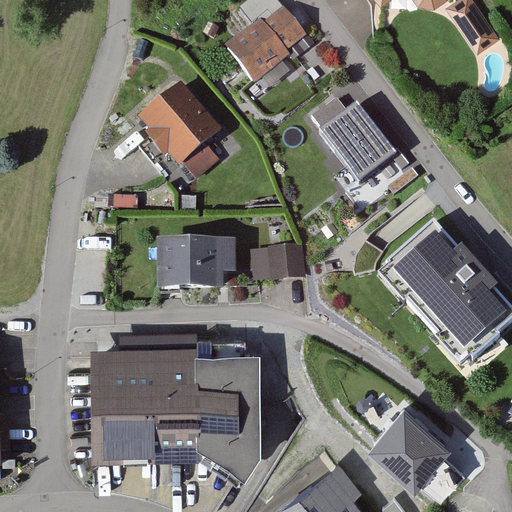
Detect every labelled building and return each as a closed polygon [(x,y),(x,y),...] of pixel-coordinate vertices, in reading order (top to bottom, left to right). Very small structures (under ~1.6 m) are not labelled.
[(260,23),(261,25),(264,28),(283,11),(273,0),(256,0),(240,14),(253,29),(260,23)] [(475,0),(464,0),(452,10),(482,54),(502,39),(475,0)] [(307,39),(283,11),(264,28),(261,25),(224,56),(254,91),(291,59),(288,56),(307,39)] [(221,137),(182,91),(139,128),(150,140),(146,144),(164,165),(169,161),(180,173),(185,169),(196,183),(218,164),(206,150),(221,137)] [(393,156),(357,112),(349,118),(338,104),(312,125),(324,140),(320,143),(359,192),(395,164),(397,162),(393,156)] [(398,152),(393,156),(397,162),(395,164),(403,173),(410,167),(398,152)] [(413,171),(388,190),(395,199),(420,179),(413,171)] [(511,328),(511,315),(432,226),(375,276),(462,373),(511,328)] [(237,248),(157,250),(158,302),(224,301),(224,282),(237,282),(237,248)] [(303,248),(251,253),(254,285),(272,283),(272,287),(307,284),(303,248)] [(198,341),(92,342),(93,455),(199,453),(199,448),(241,473),(263,438),(262,342),(213,342),(213,332),(198,332),(198,341)] [(454,443),(408,408),(383,435),(426,473),(432,467),(453,487),(470,469),(447,450),(454,443)] [(372,511),(356,490),(363,485),(339,453),(266,506),(270,511),(372,511)]
